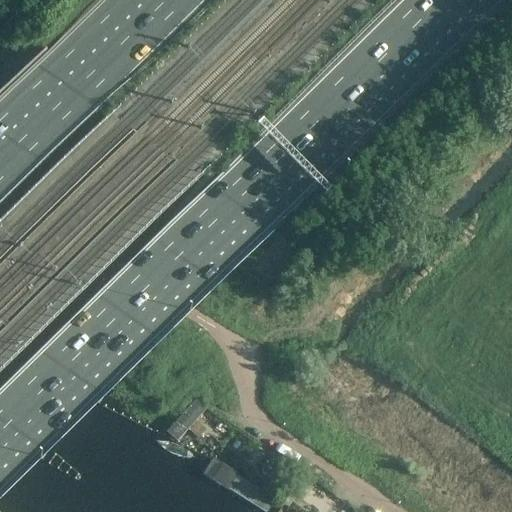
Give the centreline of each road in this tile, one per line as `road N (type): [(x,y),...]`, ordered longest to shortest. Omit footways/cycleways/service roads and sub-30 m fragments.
road 1 (motorway): [(0,433),(441,0)]
road 2 (motorway): [(175,0),(0,172)]
road 3 (residential): [(390,511),(249,413),(240,368)]
